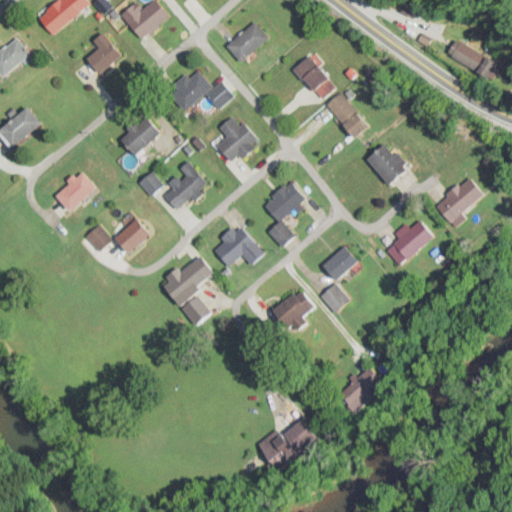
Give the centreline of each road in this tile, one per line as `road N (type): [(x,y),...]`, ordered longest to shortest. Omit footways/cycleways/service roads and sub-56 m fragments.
road 1 (residential): [(142,270),(293,149),(197,37)]
road 2 (residential): [(37,174),(236,0)]
road 3 (secondary): [(511,115),(440,76),(339,0)]
road 4 (residential): [(439,179),(368,237),(293,149)]
road 5 (residential): [(344,210),(242,299)]
